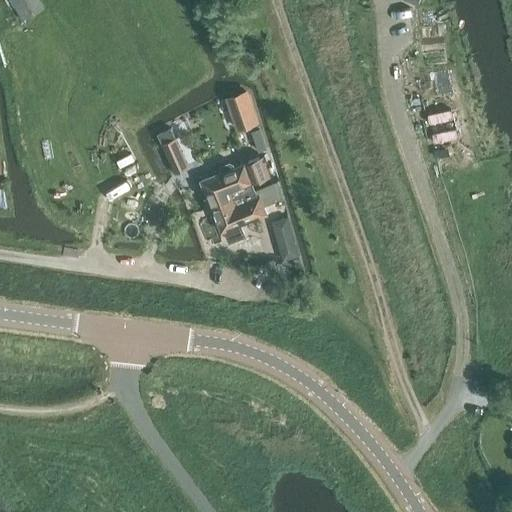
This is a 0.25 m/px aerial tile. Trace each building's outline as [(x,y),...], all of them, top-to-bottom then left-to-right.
[(10,0),(22,19),(43,6),(39,0),(10,0)] [(417,63),(406,63),(406,73),(418,73),(417,63)] [(248,90),(226,98),(238,130),(259,122),(248,90)] [(159,133),(163,142),(176,137),(171,127),(159,133)] [(260,129),(253,131),(259,152),(267,149),(260,129)] [(163,142),(176,172),(189,166),(176,137),(163,142)] [(434,150),(431,151),(432,159),(436,158),(450,156),(449,148),(434,150)] [(201,179),(212,205),(255,188),(251,181),(255,179),(256,180),(270,174),(263,156),(201,179)] [(255,188),(212,205),(222,230),(225,229),(230,241),(245,234),(240,223),(268,212),(284,206),(276,184),(263,189),(264,192),(257,195),(255,188)] [(288,216),(272,220),(283,260),(299,255),(288,216)]
